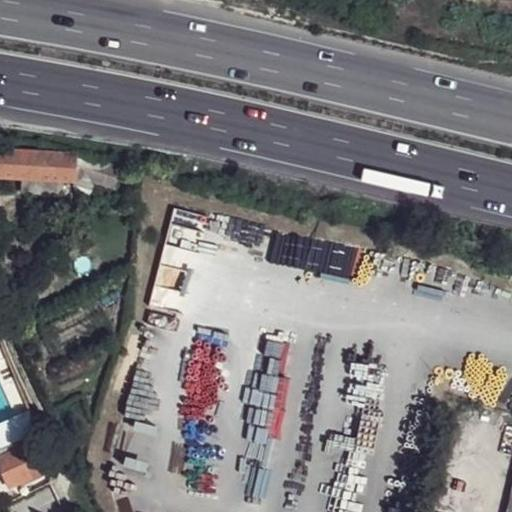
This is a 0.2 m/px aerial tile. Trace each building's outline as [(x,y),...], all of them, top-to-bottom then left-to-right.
[(0,146),(0,173),(19,175),(57,177),(73,179),(74,173),(76,154),(76,153),(0,146)] [(121,167),(76,154),(74,173),(104,183),(114,187),(120,170),(121,167)] [(74,173),(73,179),(75,188),(101,194),(104,183),(74,173)] [(57,177),(19,175),(18,186),(56,190),(57,177)] [(280,243),(285,255),(311,244),(310,240),(319,238),(315,228),(307,232),(305,231),(280,243)] [(26,438),(0,448),(0,456),(16,451),(29,446),(26,438)] [(29,446),(16,451),(23,469),(36,464),(29,446)] [(0,456),(0,469),(7,488),(27,481),(23,469),(16,451),(0,456)] [(511,511),(511,451),(499,511),(511,511)]
